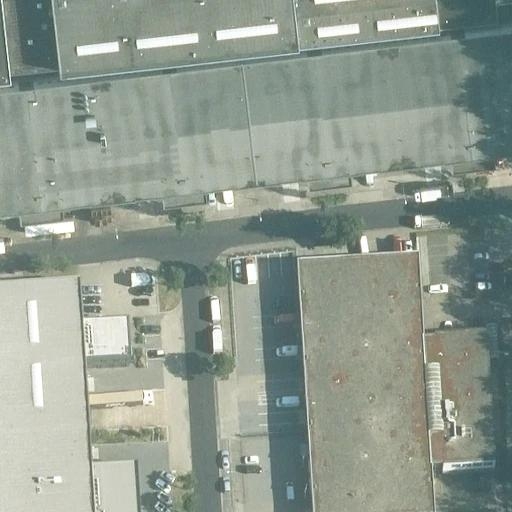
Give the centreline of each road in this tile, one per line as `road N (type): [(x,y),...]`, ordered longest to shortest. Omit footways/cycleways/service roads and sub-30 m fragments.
road 1 (unclassified): [(189,229),(511,192)]
road 2 (unclassified): [(206,511),(189,229)]
road 3 (unclassified): [(0,247),(189,229)]
